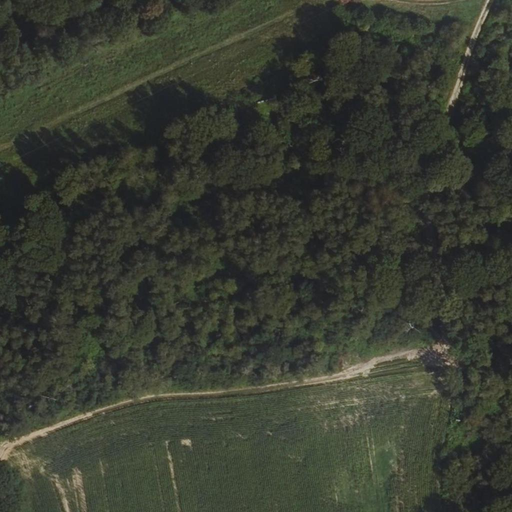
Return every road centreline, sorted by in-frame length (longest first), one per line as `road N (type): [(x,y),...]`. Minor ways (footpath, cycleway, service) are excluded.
road 1 (track): [(491,0),(424,200),(453,348),(442,382),(184,411),(77,436),(34,463),(36,511)]
road 2 (track): [(337,0),(0,157)]
